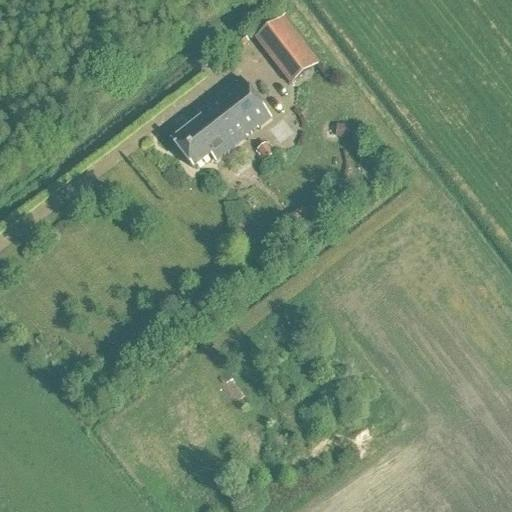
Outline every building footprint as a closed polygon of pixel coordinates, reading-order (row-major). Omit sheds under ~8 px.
[(256,41),(291,88),(319,67),(284,20),(256,41)] [(226,53),(230,59),(250,44),(245,38),(226,53)] [(272,121),(241,81),(197,114),(202,121),(172,144),(193,171),(211,158),(216,164),(247,140),(246,138),(257,130),(258,131),(272,121)] [(337,127),(336,140),(351,140),(352,128),(337,127)] [(265,146),(258,152),(266,163),(274,157),(265,146)]
